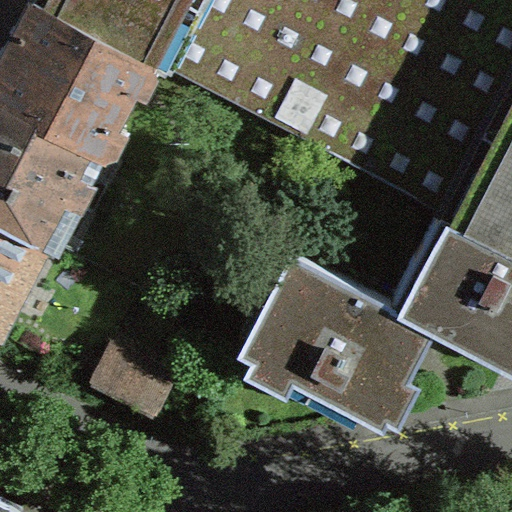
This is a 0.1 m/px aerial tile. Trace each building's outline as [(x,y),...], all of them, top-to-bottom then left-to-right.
[(0,54),(0,93),(87,139),(97,144),(145,51),(47,0),(28,0),(8,39),(0,54)] [(511,0),(47,0),(145,51),(441,205),(511,242),(511,0)] [(92,170),(75,161),(87,139),(0,93),(0,211),(31,228),(38,232),(60,189),(77,198),(92,170)] [(511,360),(511,242),(441,205),(392,298),(429,318),(511,360)] [(31,228),(0,211),(0,298),(13,306),(27,279),(9,270),(31,228)] [(429,318),(392,298),(296,248),(247,341),(381,410),(429,318)] [(91,378),(153,411),(174,373),(111,340),(91,378)]
